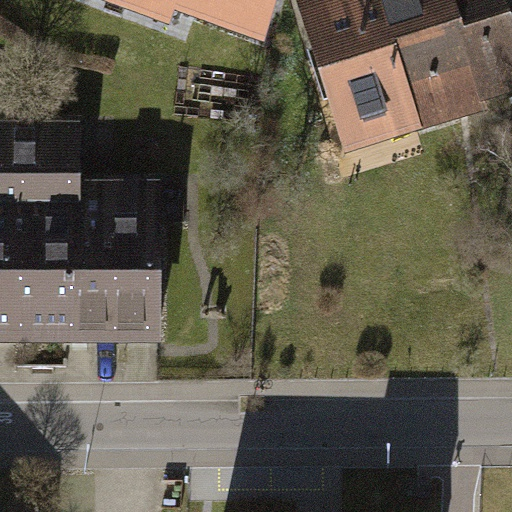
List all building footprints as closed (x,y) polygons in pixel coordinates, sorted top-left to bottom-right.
[(150,0),(257,38),(269,0),(150,0)] [(455,18),(449,0),(295,0),(337,142),(416,118),(392,37),(455,18)] [(511,33),(502,0),(449,0),(455,18),(392,37),(416,118),(511,90),(511,33)] [(0,343),(66,345),(68,185),(69,128),(0,127),(0,343)] [(153,184),(68,185),(66,345),(156,343),(153,184)]
